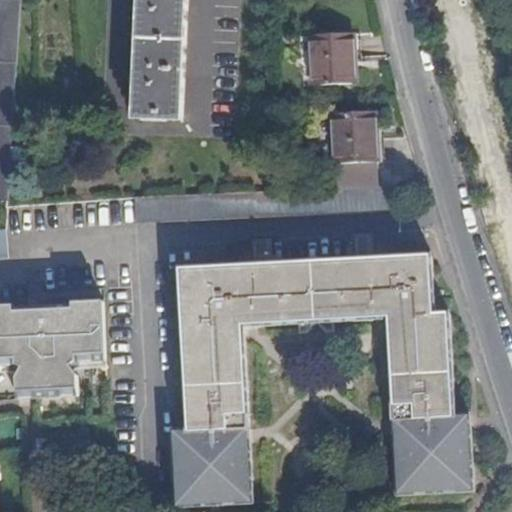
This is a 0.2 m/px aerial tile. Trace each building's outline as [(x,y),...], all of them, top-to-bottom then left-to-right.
[(0,0),(0,206),(8,206),(19,0),(0,0)] [(138,0),(133,121),(183,123),(188,0),(138,0)] [(314,91),(351,89),(350,64),(355,64),(354,40),(312,41),(314,91)] [(372,144),(372,118),(334,120),(336,170),(378,168),(377,143),(372,144)] [(136,226),(399,213),(397,185),(135,199),(136,226)] [(0,262),(9,262),(6,234),(0,234),(0,262)] [(251,442),(250,428),(246,327),(245,314),(256,314),(258,314),(258,327),(301,325),(301,334),(311,333),(318,325),(328,333),(336,332),(336,324),(376,322),(376,310),(378,310),(389,309),(389,321),(393,424),(394,439),(396,499),(473,496),(470,421),(455,421),(451,320),(436,319),(434,259),(387,261),(376,261),(375,261),(374,236),(355,237),(357,262),(274,265),(273,240),(254,240),(255,265),(243,266),(183,268),(190,429),(175,430),(178,505),(254,503),(251,442)] [(0,371),(18,371),(19,404),(39,403),(39,398),(59,396),(59,403),(79,402),(78,369),(106,367),(103,307),(0,312),(0,371)] [(378,310),(378,322),(389,321),(389,309),(378,310)] [(246,327),(256,327),(256,321),(256,314),(245,314),(246,327)]
